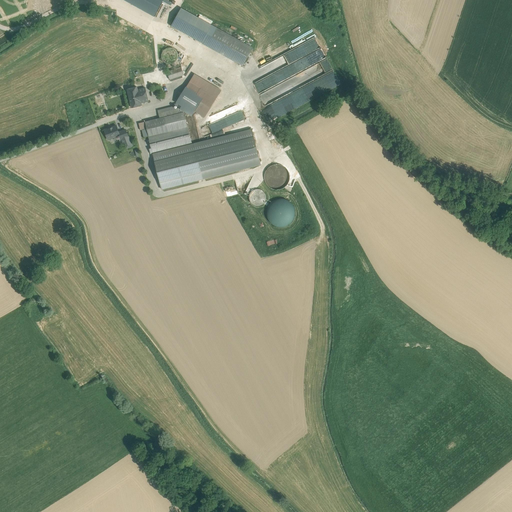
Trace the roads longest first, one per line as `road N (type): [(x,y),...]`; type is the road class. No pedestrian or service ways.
road 1 (track): [(511,259),(403,168),(356,110),(345,109),(301,141),(379,267)]
road 2 (track): [(156,60),(155,20),(135,7),(84,2),(19,29),(0,27)]
road 3 (track): [(397,286),(511,373)]
